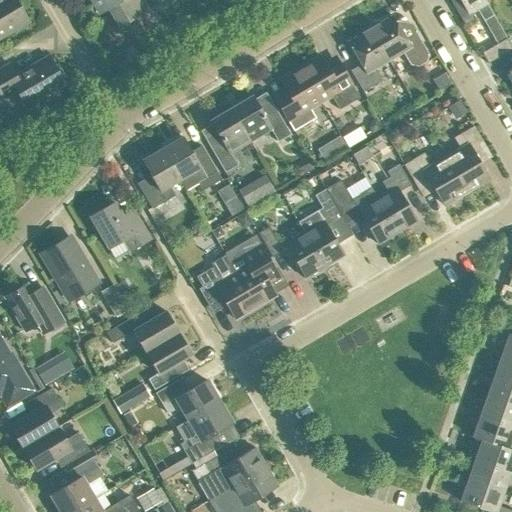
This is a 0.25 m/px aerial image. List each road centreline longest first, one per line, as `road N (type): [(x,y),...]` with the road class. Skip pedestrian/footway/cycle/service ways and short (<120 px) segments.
road 1 (residential): [(261,372),(270,353),(511,211)]
road 2 (residential): [(120,121),(327,0)]
road 3 (residential): [(511,166),(417,0)]
road 4 (residential): [(0,246),(120,121)]
road 5 (residential): [(326,502),(262,390),(261,372)]
road 6 (residential): [(120,121),(51,0)]
road 7 (residential): [(261,372),(225,360),(179,285)]
